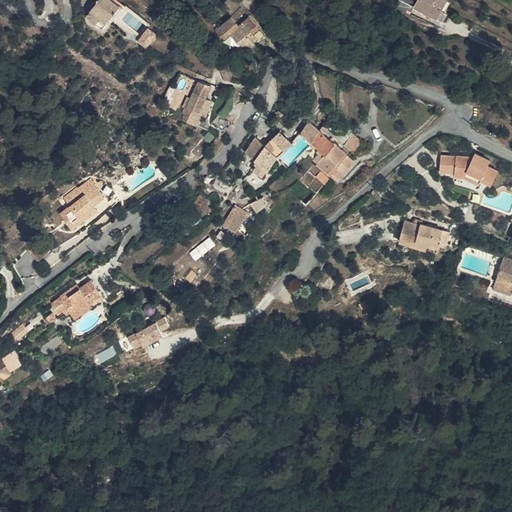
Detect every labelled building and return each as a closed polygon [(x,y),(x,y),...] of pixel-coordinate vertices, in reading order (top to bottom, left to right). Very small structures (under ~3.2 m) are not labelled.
[(122,4),(117,0),(98,0),(87,15),(104,27),(122,4)] [(267,33),(237,0),(230,0),(227,3),(234,11),(215,28),(222,36),(228,31),(246,51),(267,33)] [(405,0),(386,0),(385,2),(400,11),(404,4),(405,0)] [(433,0),(405,0),(404,4),(426,14),(433,0)] [(150,25),(139,40),(148,46),(159,32),(150,25)] [(213,82),(200,80),(197,89),(193,94),(191,108),(200,110),(207,93),(213,82)] [(213,96),(207,93),(200,110),(206,114),(213,96)] [(200,110),(191,108),(187,122),(200,128),(206,114),(200,110)] [(301,129),(318,143),(325,134),(323,133),(317,128),(307,120),(301,129)] [(327,127),(322,123),(317,128),(323,133),(327,127)] [(220,131),(210,125),(203,139),(213,144),(220,131)] [(325,134),(318,143),(327,150),(335,142),(325,134)] [(251,152),(264,164),(279,149),(266,138),(251,152)] [(368,146),(358,138),(349,147),(359,156),(368,146)] [(339,145),(335,142),(327,150),(333,155),(324,166),(331,172),(333,174),(340,179),(358,161),(348,153),(344,149),(347,145),(343,140),(339,145)] [(242,167),(251,152),(244,145),(233,159),(242,167)] [(318,160),(324,166),(333,155),(327,150),(318,160)] [(437,155),(438,170),(456,169),(456,173),(464,173),(468,167),(485,175),(484,179),(495,184),(502,169),(491,163),(493,159),(478,153),(477,151),(456,152),(455,153),(437,155)] [(263,165),(264,164),(251,152),(242,167),(248,172),(243,178),(245,180),(249,183),(263,165)] [(468,167),(464,173),(482,182),(484,179),(485,175),(468,167)] [(316,175),(309,168),(299,177),(309,184),(316,175)] [(330,179),(320,170),(316,175),(326,183),(330,179)] [(73,222),(83,215),(81,213),(95,202),(92,199),(99,192),(90,181),(81,188),(79,186),(70,194),(76,201),(64,211),(73,222)] [(92,199),(95,202),(102,195),(99,192),(92,199)] [(270,204),(266,196),(253,202),(252,202),(255,209),(256,210),(270,204)] [(96,203),(95,202),(81,213),(83,215),(83,214),(96,203)] [(98,206),(96,203),(83,214),(83,215),(85,218),(98,206)] [(248,211),(237,205),(225,225),(237,231),(248,211)] [(85,218),(83,215),(73,222),(76,226),(85,218)] [(425,218),(417,216),(416,223),(423,224),(424,222),(425,218)] [(416,223),(407,220),(402,239),(445,251),(447,242),(440,240),(443,228),(424,222),(423,224),(416,223)] [(451,230),(443,228),(440,240),(447,242),(451,230)] [(36,241),(28,249),(38,260),(47,251),(36,241)] [(511,258),(507,257),(495,287),(511,293),(511,258)] [(102,298),(91,282),(82,288),(79,284),(52,303),(59,313),(70,306),(76,316),(102,298)] [(289,311),(282,309),(273,328),(286,333),(291,321),(286,319),(289,311)] [(129,334),(137,348),(165,333),(162,328),(171,324),(166,315),(129,334)] [(25,322),(13,332),(19,339),(31,329),(25,322)] [(0,365),(0,380),(2,379),(7,376),(4,372),(7,371),(8,374),(17,369),(13,362),(2,368),(0,365)]
